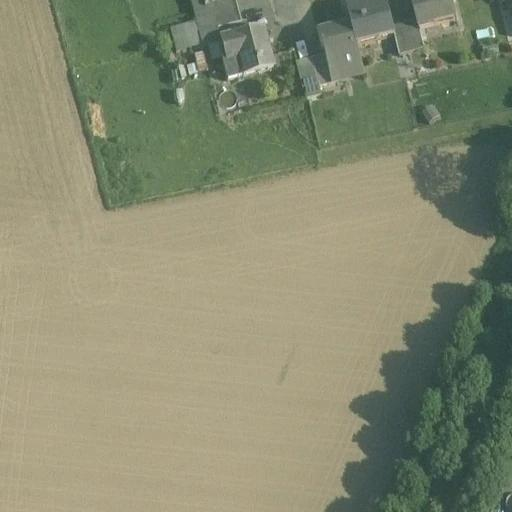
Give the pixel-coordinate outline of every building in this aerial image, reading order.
[(233,0),(232,0),(210,6),(213,19),(237,13),(233,0)] [(450,0),(409,0),(416,23),(419,33),(457,24),(450,0)] [(386,3),(348,13),(352,29),(357,49),(358,49),(394,40),(395,39),(393,29),(386,3)] [(210,6),(192,10),(195,23),(213,19),(210,6)] [(237,13),(213,19),(217,32),(240,26),(237,13)] [(213,19),(195,23),(198,37),(217,32),(213,19)] [(416,23),(404,26),(412,56),(424,52),(419,33),(416,23)] [(404,26),(393,29),(395,39),(394,40),(399,59),(412,56),(404,26)] [(352,29),(318,38),(323,58),(330,88),(365,79),(358,49),(357,49),(352,29)] [(217,32),(198,37),(201,50),(221,46),(220,43),(217,32)] [(262,32),(220,43),(221,46),(225,61),(236,58),(242,80),(272,72),(262,32)] [(225,61),(222,61),(228,84),(242,80),(236,58),(225,61)] [(323,58),(311,62),(318,91),(330,88),(323,58)]
